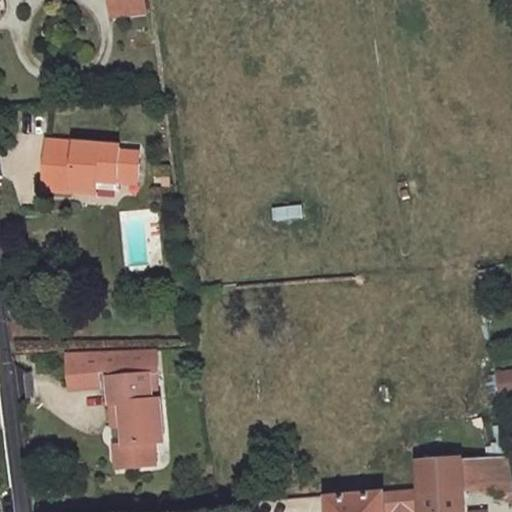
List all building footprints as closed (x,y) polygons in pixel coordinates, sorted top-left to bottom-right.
[(142,0),(113,0),(115,9),(143,5),(142,0)] [(121,146),(47,140),(43,189),(73,191),(73,186),(97,188),(98,180),(118,181),(118,174),(137,176),(139,152),(120,151),(121,146)] [(137,176),(118,174),(118,181),(137,183),(137,176)] [(118,181),(98,180),(97,188),(117,189),(118,181)] [(494,268),(479,271),(481,285),(496,282),(494,268)] [(496,282),(481,285),(482,297),(498,294),(496,282)] [(152,348),(66,355),(69,389),(100,386),(99,373),(108,372),(111,406),(121,405),(126,445),(116,446),(118,469),(156,465),(154,443),(165,442),(162,400),(151,401),(149,375),(154,375),(152,348)] [(511,375),(497,377),(500,394),(511,392),(511,375)] [(464,459),(419,462),(420,491),(422,491),(422,494),(467,491),(464,462),(464,459)] [(511,475),(509,459),(489,460),(491,489),(511,487),(511,475)] [(491,489),(489,460),(464,462),(467,491),(491,489)] [(420,491),(331,500),(331,511),(414,511),(414,510),(421,510),(423,510),(422,494),(422,491),(420,491)] [(467,511),(467,491),(422,494),(423,510),(421,510),(421,511),(467,511)]
